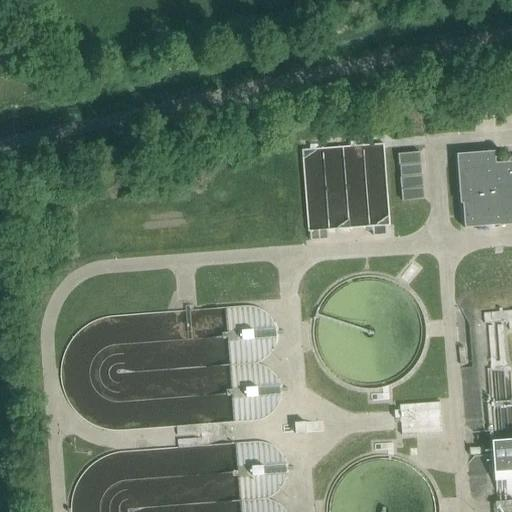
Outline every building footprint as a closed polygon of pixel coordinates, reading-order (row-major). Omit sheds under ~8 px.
[(309,228),(390,224),(385,143),(304,147),(309,228)] [(397,154),(401,201),(423,199),(419,152),(397,154)] [(465,228),(465,226),(499,223),(499,226),(511,224),(511,161),(495,163),(495,157),(488,157),(488,152),(457,155),(457,156),(459,156),(460,169),(458,169),(458,170),(460,170),(463,203),(462,203),(464,228),(465,228)] [(511,311),(483,314),(484,324),(508,322),(509,331),(511,330),(511,311)] [(252,328),(240,329),(241,340),(253,339),(252,328)] [(256,386),(244,387),(245,397),(257,397),(256,386)] [(398,404),(400,434),(445,432),(443,401),(398,404)] [(294,423),(295,435),(305,434),(304,423),(294,423)] [(511,439),(491,441),(494,474),(511,471),(511,439)] [(262,464),(250,465),(251,476),(262,475),(262,464)] [(511,511),(511,500),(494,502),(495,509),(497,509),(497,511),(511,511)]
